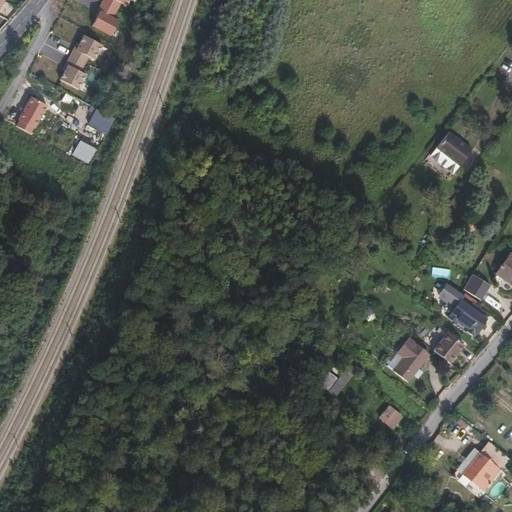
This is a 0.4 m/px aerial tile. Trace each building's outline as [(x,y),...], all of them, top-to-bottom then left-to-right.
[(128,0),(102,0),(97,11),(99,12),(91,26),(109,36),(117,21),(112,18),(120,3),(126,6),(128,0)] [(74,51),(87,57),(93,61),(101,46),(82,36),(74,51)] [(79,73),(87,57),(74,51),(72,49),(64,65),(66,66),(79,73)] [(84,76),(79,73),(66,66),(58,81),(76,91),(84,76)] [(83,104),(77,116),(93,123),(99,111),(83,104)] [(13,121),(35,131),(40,120),(18,110),(13,121)] [(10,124),(15,115),(7,111),(3,120),(10,124)] [(88,124),(85,131),(104,141),(107,134),(88,124)] [(469,154),(447,136),(434,151),(457,169),(469,154)] [(92,152),(85,148),(82,153),(90,157),(92,152)] [(457,169),(434,151),(428,159),(451,177),(457,169)] [(85,164),(90,157),(82,153),(78,160),(85,164)] [(509,293),(511,289),(511,264),(507,260),(492,278),(509,293)] [(471,289),(476,281),(470,278),(461,293),(467,296),(471,289)] [(479,304),(488,288),(476,281),(471,289),(478,294),(474,301),(479,304)] [(474,301),(478,294),(471,289),(467,296),(474,301)] [(483,322),(457,303),(445,320),(452,325),(463,334),(470,339),(483,322)] [(463,334),(452,325),(450,327),(462,336),(463,334)] [(462,347),(446,335),(432,354),(448,367),(462,347)] [(427,358),(407,341),(396,354),(402,360),(392,372),(405,383),(427,358)] [(347,390),(357,376),(351,371),(340,385),(347,390)] [(337,402),(347,390),(340,385),(331,397),(337,402)] [(396,417),(386,410),(382,416),(392,424),(396,417)] [(392,424),(382,416),(377,422),(387,430),(392,424)] [(478,480),(491,464),(478,454),(465,470),(478,480)] [(502,482),(509,472),(499,464),(495,469),(500,472),(496,477),(502,482)] [(496,477),(500,472),(495,469),(491,473),(496,477)]
